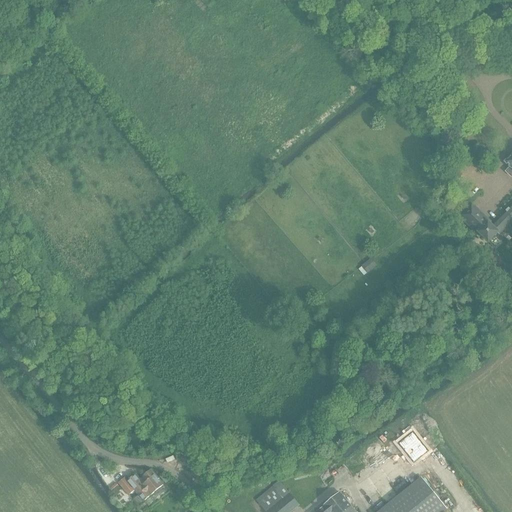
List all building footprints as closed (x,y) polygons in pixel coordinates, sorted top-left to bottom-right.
[(434,208),(442,204),(439,198),(431,203),(434,208)] [(490,223),(480,212),(472,205),(460,217),(479,235),(480,234),(489,224),(490,223)] [(511,222),(511,205),(492,226),(498,233),(500,235),(511,223),(511,222)] [(498,233),(492,226),(489,224),(480,234),(489,243),(498,233)] [(377,266),(373,261),(371,259),(362,267),(359,270),(364,276),(367,274),(368,274),(377,266)] [(413,465),(427,454),(412,435),(398,447),(413,465)] [(131,495),(136,491),(144,501),(163,487),(150,472),(143,477),(145,480),(141,483),(135,476),(128,482),(126,478),(119,483),(128,493),(129,492),(131,495)] [(379,511),(443,511),(447,509),(421,478),(379,511)] [(266,511),(292,511),(299,506),(280,482),(257,500),(266,511)] [(355,511),(340,493),(317,511),(355,511)]
